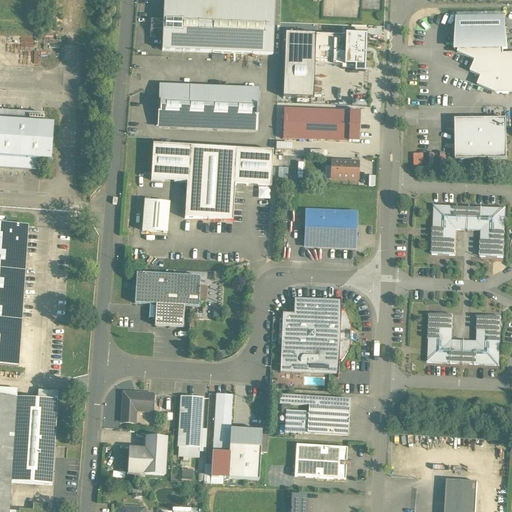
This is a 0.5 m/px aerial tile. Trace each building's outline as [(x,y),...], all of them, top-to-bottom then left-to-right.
[(204,0),(205,3),(163,1),(161,51),(272,56),(274,0),(204,0)] [(504,19),(456,20),(455,50),(459,50),(457,54),(475,61),(470,73),(481,78),(477,86),(496,94),(511,94),(511,56),(503,57),(503,50),(506,50),(505,36),(509,35),(507,28),(505,29),(504,19)] [(312,99),(314,65),(315,35),(285,34),(283,98),(312,99)] [(354,37),(315,35),(314,65),(354,67),(354,53),(355,37),(354,37)] [(358,35),(354,37),(355,37),(354,53),(365,47),(358,35)] [(330,99),(336,94),(340,99),(347,93),(351,98),(362,89),(358,84),(352,89),(344,79),(326,94),(330,99)] [(256,133),(257,90),(160,86),(158,129),(256,133)] [(360,113),(283,110),(282,140),(359,143),(360,113)] [(44,115),(0,111),(0,169),(40,172),(41,162),(51,162),(53,126),(43,125),(44,115)] [(506,120),(455,120),(455,160),(506,160),(506,120)] [(272,152),(152,145),(150,181),(186,183),(184,219),(232,222),(234,186),(270,188),(272,152)] [(358,164),(331,163),(331,171),(332,171),(332,180),(357,181),(358,164)] [(169,204),(144,202),(142,231),(167,233),(169,204)] [(504,209),(433,206),(431,255),(454,256),(455,230),(480,231),(479,257),(502,258),(504,209)] [(356,215),(306,213),(304,247),(355,249),(356,215)] [(0,224),(0,366),(18,368),(28,227),(2,225),(0,224)] [(156,306),(184,307),(198,308),(200,278),(136,274),(136,281),(134,281),(133,283),(132,288),(134,290),(135,290),(134,304),(156,306)] [(341,302),(294,300),(293,315),(282,315),(280,373),(338,376),(338,360),(341,360),(341,362),(342,360),(345,357),(346,353),(348,350),(349,346),(350,342),(355,342),(356,333),(351,333),(350,328),(349,324),(348,322),(347,319),(346,316),(344,314),(343,312),(343,313),(340,313),(341,302)] [(184,307),(156,306),(155,327),(183,328),(184,307)] [(476,342),(451,341),(452,315),(429,314),(427,363),(498,366),(500,317),(477,316),(476,342)] [(17,390),(0,388),(0,396),(16,398),(17,390)] [(57,393),(38,391),(37,400),(57,401),(57,393)] [(152,396),(123,394),(121,423),(134,424),(135,411),(151,412),(152,396)] [(0,396),(0,511),(8,511),(9,511),(11,483),(16,398),(0,396)] [(232,397),(216,396),(212,453),(228,454),(230,431),(232,397)] [(349,401),(279,397),(279,405),(308,407),(349,409),(349,401)] [(37,400),(16,398),(11,483),(51,486),(57,401),(37,400)] [(202,399),(181,398),(178,448),(199,449),(202,399)] [(349,409),(308,407),(308,413),(306,434),(347,437),(349,409)] [(308,413),(286,412),(284,433),(306,434),(308,413)] [(261,433),(230,431),(228,454),(227,480),(258,481),(261,433)] [(166,440),(146,439),(145,451),(143,475),(164,476),(166,440)] [(347,449),(296,446),(294,478),(345,481),(345,467),(349,468),(349,462),(346,462),(347,449)] [(145,451),(129,450),(128,474),(143,475),(145,451)] [(212,453),(210,479),(227,480),(228,454),(212,453)] [(475,511),(477,484),(446,482),(444,511),(475,511)] [(304,511),(305,497),(291,496),(289,511),(304,511)]
